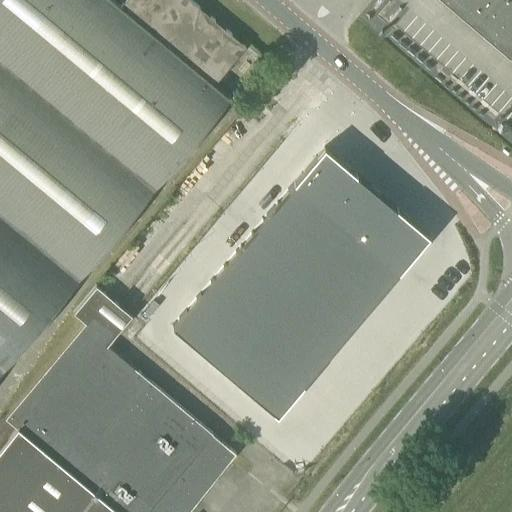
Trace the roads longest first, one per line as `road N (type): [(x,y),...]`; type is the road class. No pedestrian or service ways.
road 1 (tertiary): [(511,211),(263,0)]
road 2 (secondary): [(348,511),(511,312)]
